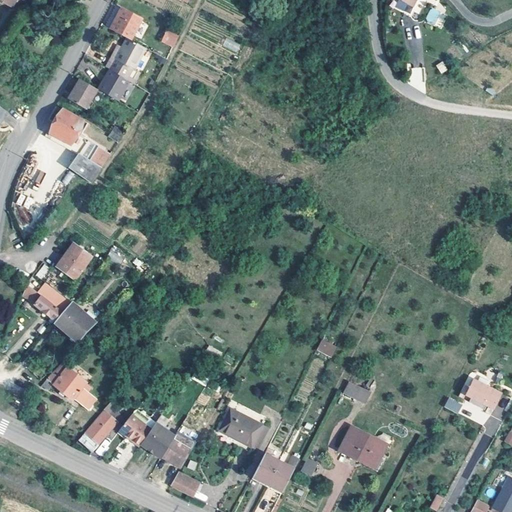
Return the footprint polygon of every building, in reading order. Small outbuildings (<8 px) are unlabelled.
[(121,7),(117,6),(105,26),(109,29),(121,7)] [(109,29),(127,38),(129,39),(141,18),(121,7),(109,29)] [(434,7),(424,18),(433,27),(443,16),(434,7)] [(175,35),(168,32),(163,41),(174,47),(179,37),(175,35)] [(116,45),(109,56),(133,70),(145,48),(129,39),(127,38),(121,48),(116,45)] [(237,52),(241,44),(226,38),(222,46),(237,52)] [(132,71),(133,70),(109,56),(103,66),(109,69),(128,81),(131,83),(136,74),(132,71)] [(442,61),(436,65),(441,74),(448,70),(442,61)] [(123,91),(128,81),(109,69),(103,79),(123,91)] [(96,88),(79,78),(72,91),(74,92),(69,99),(84,108),(96,88)] [(117,101),(123,91),(103,79),(97,89),(117,101)] [(0,127),(10,112),(0,105),(0,127)] [(46,138),(60,146),(63,142),(80,153),(100,167),(109,154),(77,132),(83,122),(83,121),(62,109),(62,110),(46,138)] [(123,132),(115,126),(108,136),(116,142),(123,132)] [(63,142),(60,146),(78,156),(80,153),(63,142)] [(66,166),(71,153),(63,150),(58,163),(66,166)] [(100,167),(80,153),(78,156),(69,169),(71,170),(78,175),(90,183),(95,177),(100,167)] [(16,203),(29,209),(34,200),(21,193),(16,203)] [(91,255),(73,242),(57,265),(74,278),(79,272),(91,255)] [(107,258),(120,264),(124,255),(112,249),(107,258)] [(51,270),(46,267),(39,276),(44,279),(51,270)] [(69,302),(45,283),(38,292),(62,312),(69,302)] [(55,320),(62,312),(38,292),(27,284),(22,295),(35,305),(34,308),(42,314),(44,312),(55,320)] [(69,302),(62,312),(64,313),(73,303),(71,301),(69,302)] [(97,322),(73,303),(64,313),(62,312),(55,320),(54,321),(65,330),(64,332),(69,335),(68,338),(75,344),(87,331),(97,322)] [(322,338),(317,347),(332,355),(336,345),(322,338)] [(72,358),(67,365),(87,382),(92,375),(72,358)] [(87,382),(67,365),(64,362),(58,368),(46,381),(43,385),(49,390),(54,384),(60,389),(64,392),(72,399),(74,397),(87,408),(96,399),(87,392),(90,387),(85,383),(87,382)] [(348,369),(342,380),(353,386),(359,374),(348,369)] [(494,403),(500,392),(473,377),(469,384),(463,382),(457,394),(484,408),(487,403),(493,405),(494,403)] [(100,397),(96,402),(103,408),(110,400),(110,394),(103,388),(98,392),(99,394),(98,396),(100,397)] [(507,410),(511,400),(511,397),(502,393),(496,404),(507,410)] [(448,397),(444,405),(458,412),(462,404),(448,397)] [(118,407),(110,400),(103,408),(104,409),(85,432),(98,443),(118,421),(112,415),(118,407)] [(118,407),(112,415),(118,421),(123,415),(124,412),(118,407)] [(218,429),(224,433),(224,432),(237,410),(230,407),(218,429)] [(250,446),(261,424),(237,410),(224,432),(250,446)] [(171,420),(161,412),(151,426),(139,442),(160,457),(161,455),(172,437),(174,434),(165,428),(171,420)] [(131,413),(118,430),(138,444),(139,442),(151,426),(131,413)] [(267,427),(261,424),(250,446),(255,449),(267,427)] [(382,454),(387,443),(351,426),(341,447),(366,459),(377,464),(382,454)] [(223,435),(248,448),(250,446),(224,432),(224,433),(223,435)] [(180,466),(191,448),(172,437),(161,455),(180,466)] [(267,447),(263,454),(271,457),(274,450),(267,447)] [(259,462),(252,476),(267,483),(278,461),(271,457),(263,454),(259,462)] [(378,468),(384,455),(382,454),(377,464),(366,459),(364,462),(378,468)] [(312,477),(317,462),(305,458),(300,473),(312,477)] [(187,468),(195,470),(197,462),(189,460),(187,468)] [(285,486),(293,469),(278,461),(267,483),(282,491),(285,486)] [(178,470),(169,484),(188,494),(195,480),(178,470)] [(511,511),(511,476),(509,475),(491,508),(493,508),(499,511),(511,511)] [(252,476),(251,479),(265,487),(267,483),(252,476)] [(280,494),(282,491),(267,483),(265,487),(280,494)] [(437,511),(445,497),(439,494),(431,508),(437,511)] [(490,505),(478,499),(474,505),(487,511),(490,505)]
